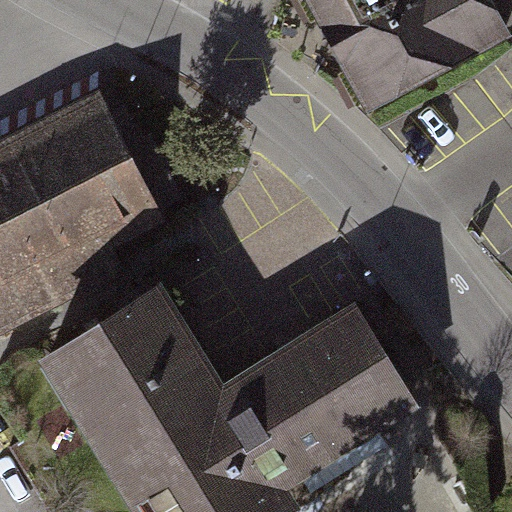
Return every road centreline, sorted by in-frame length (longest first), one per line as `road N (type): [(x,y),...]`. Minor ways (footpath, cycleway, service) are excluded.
road 1 (residential): [(102,0),(234,75),(344,173),(402,228),(511,367)]
road 2 (unknown): [(402,228),(511,131)]
